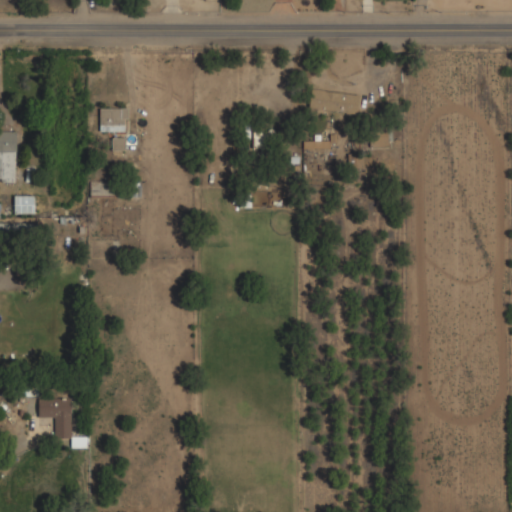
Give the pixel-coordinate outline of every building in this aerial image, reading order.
[(361,94),(312,88),(309,107),(358,113),(361,94)] [(127,130),(127,107),(101,107),(101,130),(127,130)] [(371,146),(391,146),(391,128),(371,128),(371,146)] [(16,130),(0,129),(0,180),(15,181),(16,130)] [(269,131),(253,131),(253,147),(269,147),(269,131)] [(124,150),(124,137),(112,137),(112,150),(124,150)] [(303,151),(332,150),(332,139),(303,139),(303,151)] [(90,197),(112,197),(112,180),(90,180),(90,197)] [(13,213),(34,213),(34,196),(14,195),(13,213)] [(73,397),(38,397),(38,417),(53,417),(53,438),(73,438),(73,397)]
